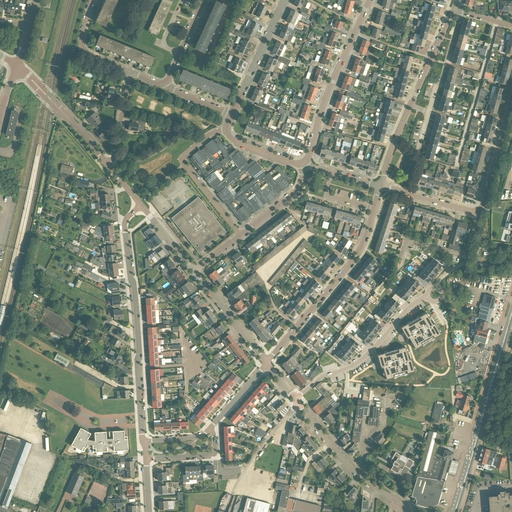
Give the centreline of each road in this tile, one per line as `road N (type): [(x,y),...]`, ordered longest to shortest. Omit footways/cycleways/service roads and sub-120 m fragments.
road 1 (residential): [(144,441),(124,227),(141,205)]
road 2 (primary): [(453,511),(511,310)]
road 3 (residential): [(266,362),(353,260),(372,207)]
road 4 (unclassified): [(305,165),(369,0)]
road 5 (residential): [(294,398),(355,363),(427,296)]
road 6 (residential): [(409,511),(346,462),(294,398)]
road 7 (unclassified): [(241,236),(181,162),(227,130)]
road 8 (unclassified): [(230,112),(285,0)]
